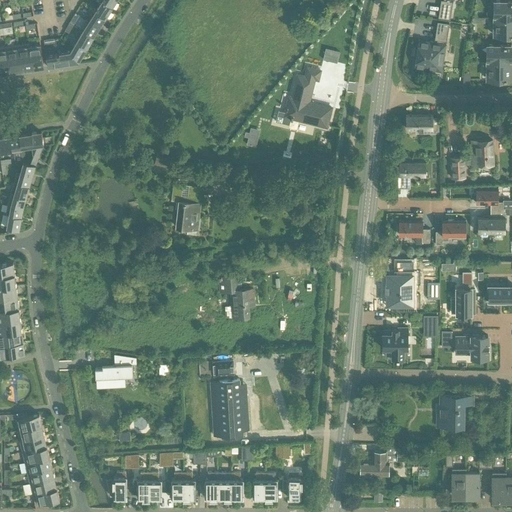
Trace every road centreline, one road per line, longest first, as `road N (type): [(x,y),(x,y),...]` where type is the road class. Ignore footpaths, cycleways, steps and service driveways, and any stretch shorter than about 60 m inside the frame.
road 1 (residential): [(38,241),(45,356),(83,511)]
road 2 (residential): [(144,0),(75,121),(38,241)]
road 3 (tertiary): [(349,375),(367,204)]
road 4 (residential): [(505,377),(349,375)]
road 5 (tertiary): [(330,511),(349,375)]
road 6 (residential): [(511,94),(378,94)]
